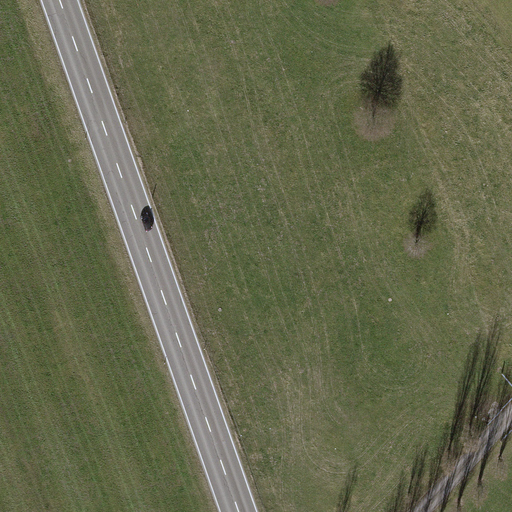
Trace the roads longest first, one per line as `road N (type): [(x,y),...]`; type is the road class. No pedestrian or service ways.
road 1 (secondary): [(238,511),(58,0)]
road 2 (unclassified): [(421,511),(511,418)]
